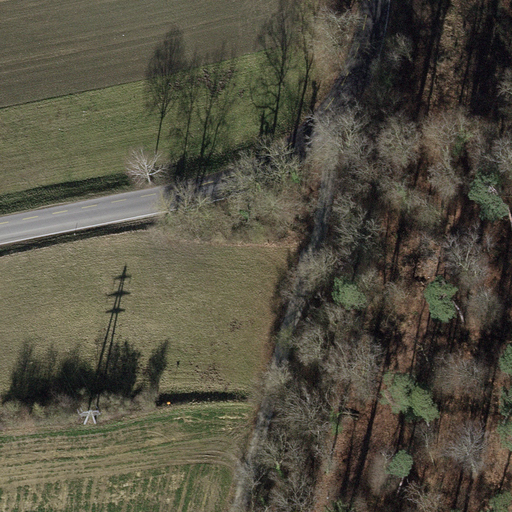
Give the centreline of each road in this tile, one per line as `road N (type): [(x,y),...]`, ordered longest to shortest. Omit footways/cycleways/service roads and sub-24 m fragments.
road 1 (tertiary): [(0,234),(224,187),(295,156),(352,95),(382,0)]
road 2 (track): [(418,511),(397,425),(419,344),(511,124)]
